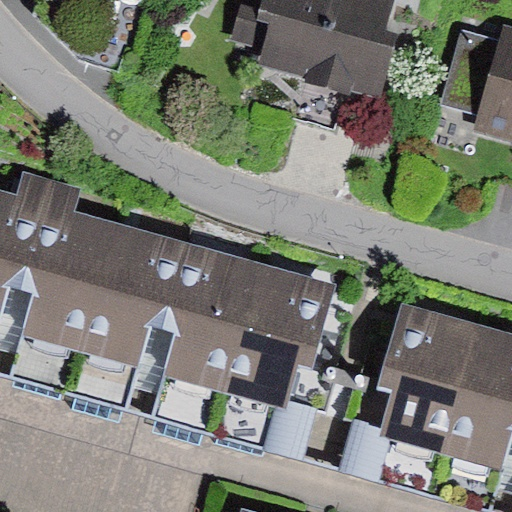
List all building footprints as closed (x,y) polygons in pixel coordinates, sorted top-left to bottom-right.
[(396,0),(265,0),(262,14),(243,9),(233,42),(267,51),(262,68),(384,103),(402,38),(388,34),(396,0)] [(511,29),(504,28),(500,43),(462,33),(443,107),(479,116),(475,134),(511,142),(511,29)] [(0,322),(8,291),(24,296),(56,184),(23,175),(17,198),(0,193),(0,322)] [(81,192),(56,184),(24,296),(33,298),(22,340),(83,355),(117,227),(74,216),(81,192)] [(188,246),(117,227),(83,355),(137,370),(148,330),(165,334),(188,246)] [(258,264),(188,246),(165,334),(177,337),(165,379),(222,395),(258,264)] [(336,285),(258,264),(222,395),(286,413),(289,402),(298,368),(312,372),(336,285)] [(483,328),(403,305),(377,393),(393,397),(384,429),(382,438),(446,456),(483,328)] [(511,336),(483,328),(446,456),(502,472),(511,434),(511,336)] [(137,370),(22,340),(11,380),(127,411),(137,370)] [(222,395),(165,379),(153,420),(274,455),(286,413),(222,395)] [(319,411),(289,402),(286,413),(274,455),(304,464),(319,411)] [(384,429),(355,421),(351,433),(340,472),(370,480),(382,438),(384,429)] [(446,456),(382,438),(370,480),(433,498),(446,456)] [(490,511),(502,472),(446,456),(433,498),(481,511),(490,511)]
